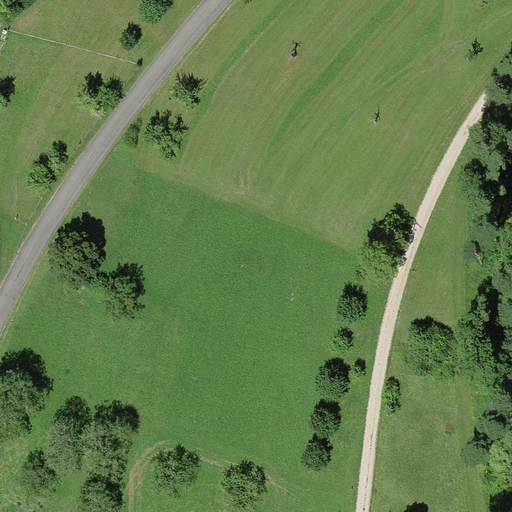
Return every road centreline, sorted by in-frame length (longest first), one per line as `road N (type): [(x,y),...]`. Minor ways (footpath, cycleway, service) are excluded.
road 1 (track): [(511,63),(452,148),(403,254),(358,511)]
road 2 (track): [(0,314),(47,211),(217,0)]
road 3 (track): [(466,309),(463,134)]
